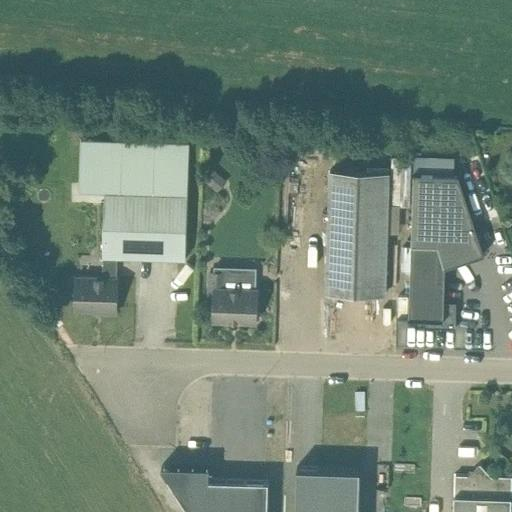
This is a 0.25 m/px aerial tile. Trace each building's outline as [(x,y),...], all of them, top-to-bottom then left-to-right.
[(189,143),(81,139),(80,191),(105,191),(103,277),(76,276),(75,308),(93,309),(93,311),(117,312),(118,277),(117,277),(118,256),(186,258),(189,143)] [(401,157),(392,157),(391,205),(400,206),(401,157)] [(327,291),(386,293),(390,171),(331,169),(327,291)] [(483,252),(458,175),(414,173),(409,318),(425,318),(425,326),(455,327),(456,302),(444,301),(445,266),(483,252)] [(258,288),(256,288),(257,266),(214,264),(214,271),(210,271),(210,294),(215,294),(214,319),(257,320),(258,288)] [(191,452),(175,451),(175,462),(190,463),(191,452)] [(511,511),(511,506),(511,474),(492,474),(481,462),(475,467),(475,474),(455,473),(453,511),(511,511)] [(163,464),(162,466),(191,511),(267,511),(269,480),(209,478),(210,465),(163,464)] [(297,466),(295,511),(359,511),(361,468),(297,466)]
